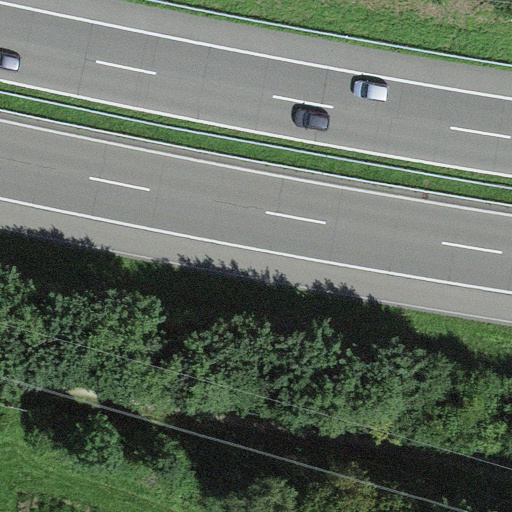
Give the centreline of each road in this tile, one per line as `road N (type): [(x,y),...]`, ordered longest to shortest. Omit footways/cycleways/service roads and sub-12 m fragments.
road 1 (motorway): [(511,137),(0,40)]
road 2 (motorway): [(0,162),(511,257)]
road 3 (track): [(511,469),(0,383)]
